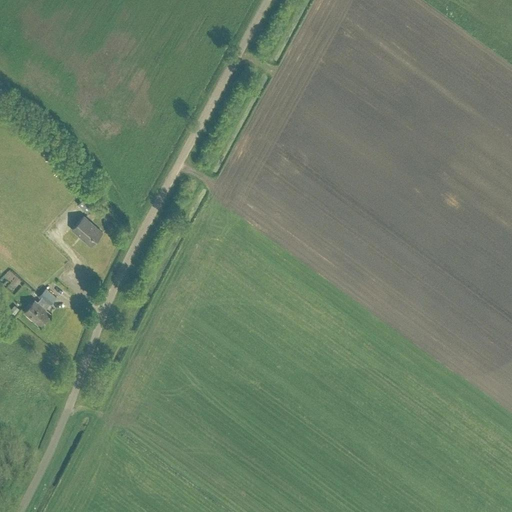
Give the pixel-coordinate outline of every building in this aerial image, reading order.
[(26,169),(9,188),(47,222),(65,203),(26,169)] [(97,190),(100,187),(93,181),(90,184),(97,190)] [(86,193),(77,203),(88,213),(97,203),(86,193)] [(0,264),(14,277),(16,275),(40,296),(37,301),(35,299),(24,311),(40,324),(50,312),(46,309),(57,296),(47,287),(71,260),(0,198),(0,264)] [(92,243),(103,230),(84,214),(73,227),(92,243)] [(14,314),(19,308),(14,304),(9,310),(14,314)]
